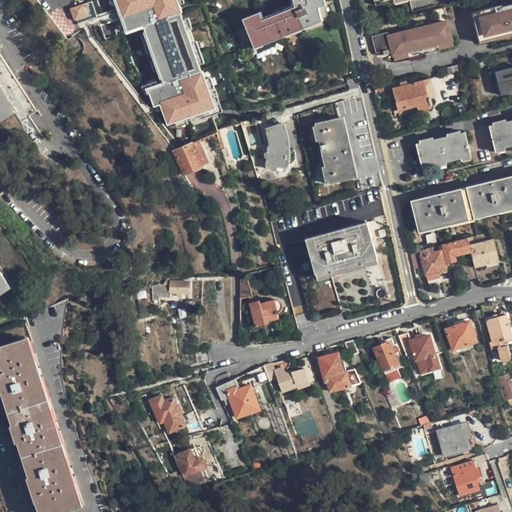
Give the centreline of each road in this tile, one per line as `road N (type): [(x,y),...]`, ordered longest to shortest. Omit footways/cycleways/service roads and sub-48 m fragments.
road 1 (unknown): [(8,492),(82,473),(33,315)]
road 2 (residential): [(367,84),(416,312)]
road 3 (residential): [(200,371),(416,312)]
road 4 (residential): [(487,53),(367,84)]
